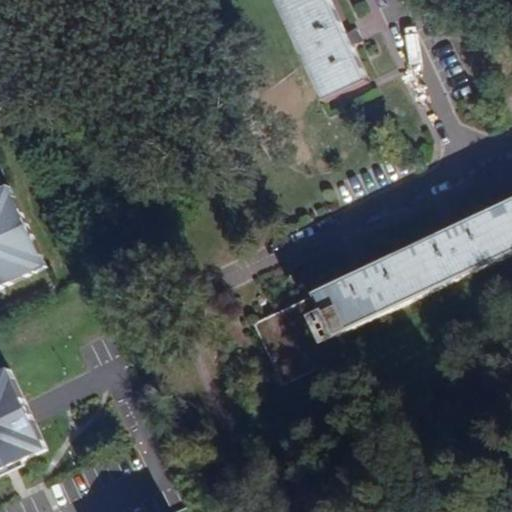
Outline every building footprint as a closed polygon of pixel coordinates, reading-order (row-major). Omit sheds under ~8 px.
[(280,0),(328,101),(370,81),(331,0),(280,0)] [(19,193),(15,183),(5,188),(10,198),(19,193)] [(10,198),(5,188),(0,190),(0,288),(42,267),(38,259),(47,253),(19,193),(10,198)] [(282,386),(344,357),(334,336),(511,253),(511,202),(253,324),(275,372),(272,374),(276,384),(280,383),(282,386)] [(42,267),(52,263),(47,253),(38,259),(42,267)] [(14,380),(10,371),(1,375),(5,384),(14,380)] [(5,384),(1,375),(0,375),(0,472),(4,471),(1,464),(10,460),(13,467),(37,455),(33,447),(42,443),(14,380),(5,384)] [(37,455),(46,451),(42,443),(33,447),(37,455)] [(4,471),(13,467),(10,460),(1,464),(4,471)]
